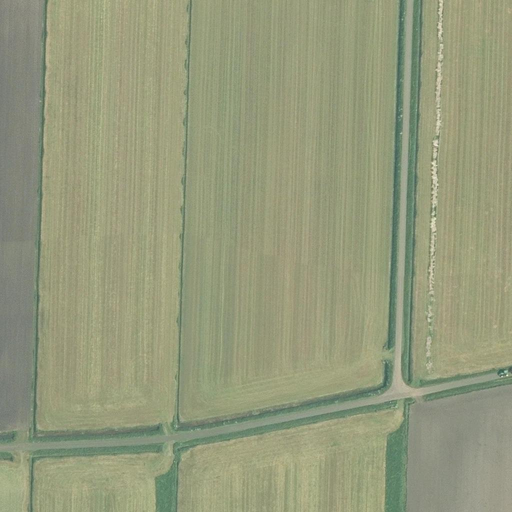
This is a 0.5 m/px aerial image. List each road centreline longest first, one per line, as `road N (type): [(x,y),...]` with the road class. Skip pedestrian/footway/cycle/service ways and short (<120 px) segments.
road 1 (unclassified): [(0,450),(177,441),(398,398)]
road 2 (unclassified): [(398,398),(409,0)]
